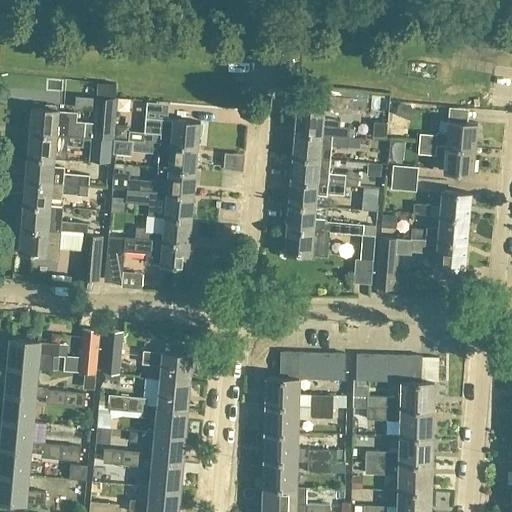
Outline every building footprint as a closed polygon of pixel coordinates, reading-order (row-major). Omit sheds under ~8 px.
[(367,100),(352,99),(328,97),(327,113),(350,115),(351,111),(366,113),(367,100)] [(31,109),(29,133),(83,138),(111,140),(114,102),(96,100),(95,112),(94,126),(84,125),(76,124),(77,114),(58,112),(58,111),(56,111),(55,107),(45,106),(44,110),(31,109)] [(148,113),(168,113),(167,102),(148,103),(148,113)] [(333,121),(323,120),(323,111),(297,109),(296,111),(294,133),(348,138),(349,128),(340,128),(340,122),(333,121)] [(145,119),(143,143),(197,148),(199,125),(200,125),(200,124),(145,119)] [(419,145),(436,147),(446,147),(475,150),(477,125),(448,122),(447,134),(436,133),(436,136),(419,135),(419,145)] [(82,148),(83,138),(29,133),(27,157),(54,160),(64,160),(66,147),(82,148)] [(347,148),(348,138),(294,133),(292,157),(329,161),(330,147),(347,148)] [(158,169),(168,170),(195,172),(197,148),(143,143),(132,142),(132,152),(159,154),(158,169)] [(435,156),(436,147),(419,145),(418,155),(435,156)] [(472,175),(475,150),(446,147),(443,173),(472,175)] [(228,167),(244,166),(243,150),(227,151),(228,167)] [(27,157),(25,181),(88,187),(88,177),(63,174),(63,169),(53,168),(54,160),(27,157)] [(328,175),(329,161),(292,157),(290,181),(344,186),(345,176),(328,175)] [(392,166),(391,178),(414,180),(415,168),(392,166)] [(195,172),(168,170),(158,169),(157,182),(128,180),(127,190),(139,191),(156,193),(166,194),(193,196),(195,172)] [(414,180),(391,178),(390,190),(413,192),(414,180)] [(87,197),(88,187),(25,181),(23,205),(49,207),(50,199),(61,200),(62,194),(77,196),(87,197)] [(290,181),(288,205),(315,208),(316,194),(343,196),(344,186),(290,181)] [(156,193),(139,191),(127,190),(126,202),(148,204),(155,204),(156,193)] [(442,192),(440,217),(469,220),(471,195),(442,192)] [(147,216),(164,218),(191,220),(193,196),(166,194),(156,193),(155,204),(148,204),(147,216)] [(60,233),(60,234),(84,236),(86,236),(87,235),(87,225),(60,222),(61,208),(49,207),(23,205),(23,206),(20,207),(19,214),(22,216),(21,229),(47,231),(47,232),(60,233)] [(314,221),(315,208),(288,205),(286,229),(329,233),(362,236),(363,225),(314,221)] [(412,215),(430,216),(430,206),(413,205),(412,215)] [(411,240),(438,242),(466,244),(469,220),(440,217),(439,228),(427,227),(426,229),(412,228),(411,240)] [(136,229),(135,239),(189,244),(191,220),(164,218),(163,231),(136,229)] [(47,231),(21,229),(19,254),(32,255),(31,261),(57,263),(60,234),(60,233),(47,232),(47,231)] [(329,233),(286,229),(284,252),(284,254),(327,257),(329,233)] [(81,279),(98,280),(102,237),(87,235),(86,236),(84,236),(81,279)] [(359,261),(372,262),(374,237),(361,236),(359,261)] [(411,254),(411,252),(424,253),(435,267),(434,277),(450,278),(451,268),(464,270),(466,244),(438,242),(411,240),(380,237),(378,262),(376,288),(394,289),(395,275),(396,263),(397,253),(411,254)] [(146,254),(145,265),(187,268),(187,267),(189,244),(135,239),(124,238),(124,239),(108,238),(106,261),(123,262),(124,252),(146,254)] [(94,375),(99,331),(82,330),(78,374),(94,375)] [(118,375),(121,349),(122,334),(106,332),(102,374),(118,375)] [(8,367),(36,369),(52,371),(53,356),(57,357),(58,344),(39,343),(39,342),(11,339),(10,341),(8,367)] [(191,356),(182,355),(183,347),(166,345),(165,353),(163,353),(163,354),(143,352),(142,364),(162,366),(160,380),(189,383),(191,357),(191,356)] [(280,353),(280,378),(293,379),(294,353),(280,353)] [(306,354),(294,353),(293,379),(298,379),(305,379),(306,354)] [(319,354),(306,354),(305,379),(318,380),(319,354)] [(331,354),(319,354),(318,380),(330,380),(331,354)] [(345,355),(331,354),(330,380),(344,381),(345,355)] [(356,381),(369,381),(370,355),(356,355),(356,381)] [(382,356),(370,355),(369,381),(382,381),(382,356)] [(395,356),(382,356),(382,381),(394,382),(395,356)] [(407,356),(395,356),(394,382),(402,382),(407,382),(407,356)] [(407,382),(420,382),(421,357),(407,356),(407,382)] [(45,404),(64,406),(65,392),(46,391),(47,387),(35,386),(36,369),(8,367),(5,394),(45,397),(45,398),(45,404)] [(266,406),(298,407),(309,407),(332,408),(332,397),(298,396),(298,379),(293,379),(280,378),(266,378),(266,379),(267,379),(266,406)] [(158,407),(187,410),(189,383),(160,380),(158,407)] [(366,409),(432,410),(433,384),(433,383),(420,382),(407,382),(402,382),(401,398),(366,397),(366,409)] [(82,408),(83,401),(84,394),(65,392),(64,406),(82,408)] [(34,397),(45,398),(45,397),(5,394),(3,420),(31,423),(34,397)] [(107,410),(126,412),(127,397),(108,395),(107,410)] [(145,414),(146,406),(147,399),(127,397),(126,412),(145,414)] [(348,421),(349,405),(335,405),(335,421),(348,421)] [(297,434),(298,407),(266,406),(265,433),(297,434)] [(158,407),(156,434),(184,437),(187,410),(158,407)] [(332,408),(309,407),(309,419),(331,420),(332,408)] [(400,437),(432,438),(432,437),(432,410),(366,409),(365,420),(400,421),(400,437)] [(41,451),(42,444),(40,444),(41,443),(30,442),(31,423),(3,420),(1,447),(41,451)] [(264,461),(296,461),(307,462),(330,462),(330,451),(296,450),(297,434),(265,433),(265,434),(264,461)] [(153,461),(182,464),(184,437),(156,434),(153,461)] [(399,464),(431,465),(432,438),(400,437),(399,464)] [(61,446),(42,444),(41,451),(1,447),(0,453),(0,474),(27,477),(29,450),(41,452),(40,458),(59,460),(61,446)] [(79,448),(61,446),(59,460),(78,462),(79,448)] [(121,465),(122,451),(103,450),(102,463),(121,465)] [(122,451),(121,465),(140,467),(141,460),(141,453),(122,451)] [(364,463),(387,464),(387,452),(364,452),(364,463)] [(153,461),(151,488),(179,490),(182,464),(153,461)] [(295,489),(296,461),(264,461),(264,487),(263,487),(263,488),(295,489)] [(330,462),(307,462),(307,474),(330,475),(330,462)] [(398,492),(430,493),(430,492),(431,465),(399,464),(387,464),(364,463),(364,475),(399,476),(398,492)] [(25,491),(27,477),(0,474),(0,501),(24,504),(24,503),(44,505),(45,493),(25,491)] [(177,511),(179,490),(151,488),(149,502),(130,500),(128,511),(177,511)] [(306,489),(295,489),(263,488),(264,488),(262,511),(328,511),(328,506),(305,505),(306,489)] [(362,511),(429,511),(430,493),(398,492),(398,507),(363,506),(362,511)] [(116,511),(117,504),(89,502),(87,511),(116,511)]
